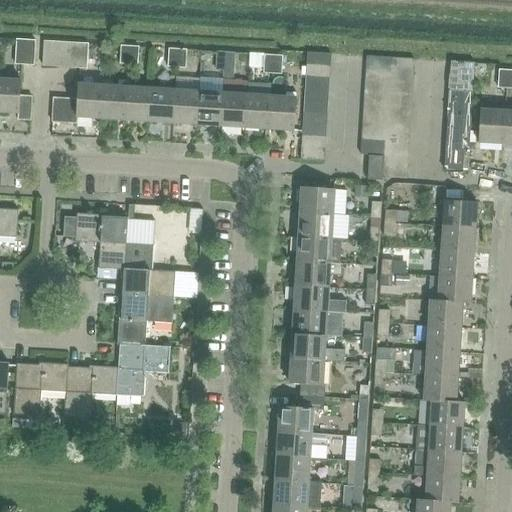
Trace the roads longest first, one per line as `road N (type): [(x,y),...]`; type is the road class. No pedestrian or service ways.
road 1 (residential): [(227,511),(245,211),(238,184),(218,175),(48,163)]
road 2 (residential): [(497,511),(511,222)]
road 3 (residential): [(42,283),(3,283),(1,344),(83,346),(85,286)]
road 4 (residential): [(48,163),(42,283)]
